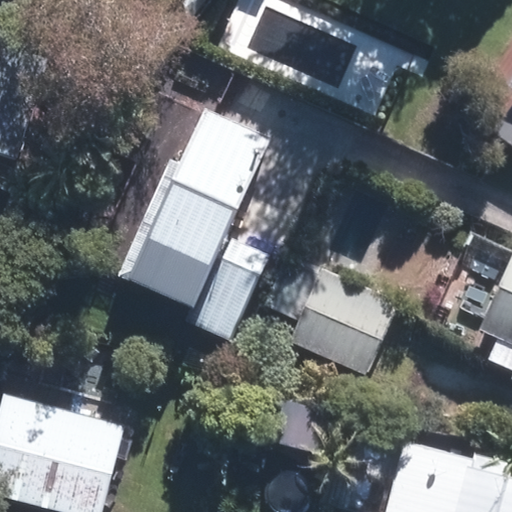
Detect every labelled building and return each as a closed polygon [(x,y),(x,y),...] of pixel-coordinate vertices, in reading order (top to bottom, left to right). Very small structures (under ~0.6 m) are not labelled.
[(0,56),(9,31),(0,28),(0,56)] [(511,89),(507,96),(511,98),(511,118),(499,137),(511,145),(511,89)] [(259,148),(194,120),(123,283),(188,310),(259,148)] [(271,255),(234,239),(194,327),(231,344),(271,255)] [(399,297),(293,254),(272,306),(306,319),(296,343),(369,372),(399,297)] [(511,272),(486,328),(511,339),(511,272)] [(100,511),(124,418),(11,390),(0,432),(0,497),(59,511),(100,511)] [(272,447),(304,450),(308,409),(238,402),(232,463),(270,467),(272,447)] [(395,511),(373,506),(371,511),(511,511),(511,465),(415,439),(395,511)]
